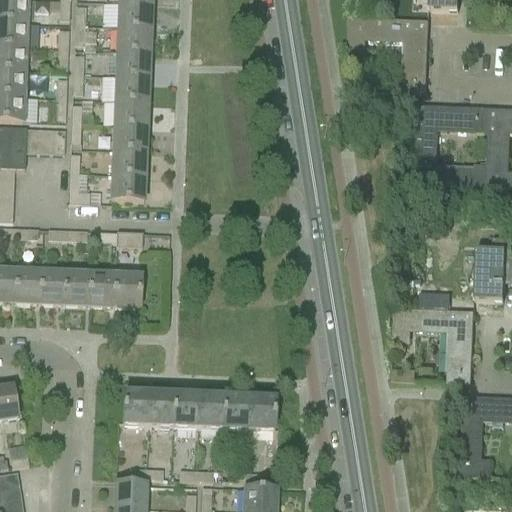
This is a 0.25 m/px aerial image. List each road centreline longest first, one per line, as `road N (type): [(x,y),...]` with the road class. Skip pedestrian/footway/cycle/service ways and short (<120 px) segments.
road 1 (secondary): [(363,511),(284,0)]
road 2 (unclassified): [(68,511),(71,360),(0,355)]
road 3 (residential): [(511,94),(449,90),(452,49),(511,51)]
